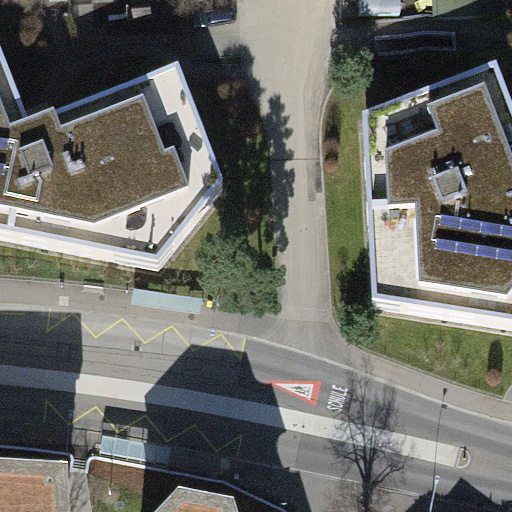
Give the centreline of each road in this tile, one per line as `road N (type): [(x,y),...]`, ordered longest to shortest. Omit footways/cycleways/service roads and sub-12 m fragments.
road 1 (secondary): [(0,365),(139,382),(305,417)]
road 2 (secondary): [(305,417),(511,470)]
